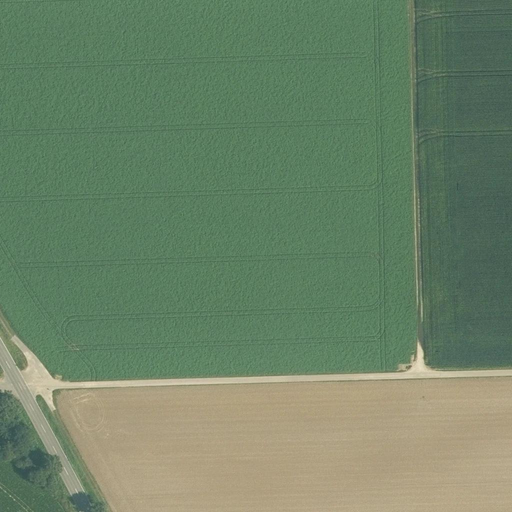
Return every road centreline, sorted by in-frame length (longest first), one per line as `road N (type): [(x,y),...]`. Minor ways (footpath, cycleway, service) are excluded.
road 1 (track): [(511,370),(0,382)]
road 2 (track): [(413,0),(418,372)]
road 3 (track): [(107,511),(31,357),(0,314)]
road 4 (secondary): [(88,511),(0,353)]
